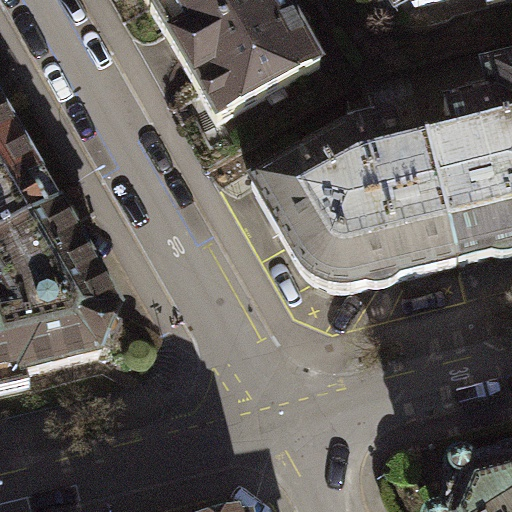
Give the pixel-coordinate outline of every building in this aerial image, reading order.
[(141,0),(148,10),(165,0),(141,0)] [(165,0),(148,10),(218,129),(323,66),(282,0),(165,0)] [(408,0),(415,11),(453,0),(408,0)] [(452,138),(426,145),(457,268),(511,254),(511,63),(483,71),(490,98),(445,109),(452,138)] [(0,245),(58,212),(0,111),(0,245)] [(351,131),(249,189),(298,279),(313,292),(332,298),(353,295),(457,268),(426,145),(404,151),(394,120),(351,131)] [(58,212),(0,245),(0,375),(18,371),(20,379),(96,359),(118,312),(85,257),(58,212)] [(511,511),(511,460),(473,471),(463,462),(454,463),(448,471),(449,480),(454,486),(443,511),(511,511)]
